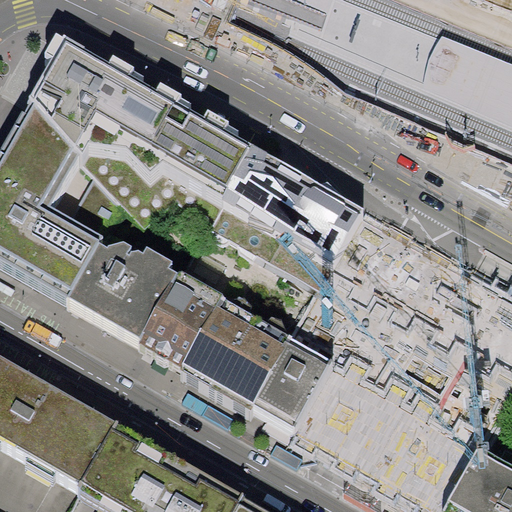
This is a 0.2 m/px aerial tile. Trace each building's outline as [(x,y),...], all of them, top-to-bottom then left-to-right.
[(511,0),(470,0),(511,17),(511,0)] [(511,70),(424,33),(403,84),(511,130),(511,70)] [(34,104),(25,114),(77,170),(91,185),(124,220),(140,238),(176,205),(207,240),(253,160),(234,150),(238,143),(223,134),(208,126),(204,132),(187,123),(191,116),(160,99),(156,105),(140,96),(143,89),(113,72),(109,78),(64,51),(56,50),(45,69),(51,73),(34,104)] [(22,129),(20,128),(0,162),(0,276),(50,305),(66,314),(107,242),(124,220),(91,185),(65,232),(47,222),(77,170),(25,114),(25,118),(27,120),(22,129)] [(342,211),(327,194),(318,197),(298,186),(253,160),(207,240),(205,242),(221,247),(223,248),(224,247),(225,247),(227,246),(228,245),(229,244),(238,249),(238,251),(238,254),(240,256),(252,265),(256,260),(320,297),(362,223),(342,211)] [(511,308),(461,279),(362,223),(320,297),(299,334),(340,358),(329,376),(291,443),(310,453),(400,504),(412,511),(449,511),(477,463),(511,400),(511,308)] [(80,322),(138,355),(175,290),(136,267),(129,269),(128,271),(121,268),(129,255),(107,242),(66,314),(80,322)] [(146,360),(182,380),(219,315),(175,290),(138,355),(146,360)] [(289,351),(221,312),(219,315),(182,380),(180,384),(209,401),(248,423),(250,420),(288,353),(289,351)] [(291,443),(329,376),(288,353),(250,420),(272,432),(291,443)] [(0,455),(78,500),(113,439),(114,439),(36,394),(0,373),(0,455)] [(114,439),(113,439),(78,500),(76,504),(90,511),(240,511),(241,511),(162,466),(114,439)] [(511,511),(511,459),(503,454),(493,471),(477,463),(449,511),(511,511)]
